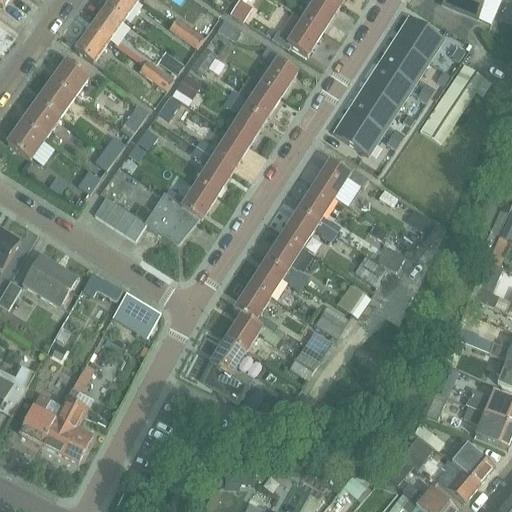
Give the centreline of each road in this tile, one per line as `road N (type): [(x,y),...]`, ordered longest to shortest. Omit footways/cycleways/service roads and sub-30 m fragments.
road 1 (residential): [(191,311),(389,0)]
road 2 (residential): [(86,511),(191,311)]
road 3 (residential): [(191,311),(0,191)]
